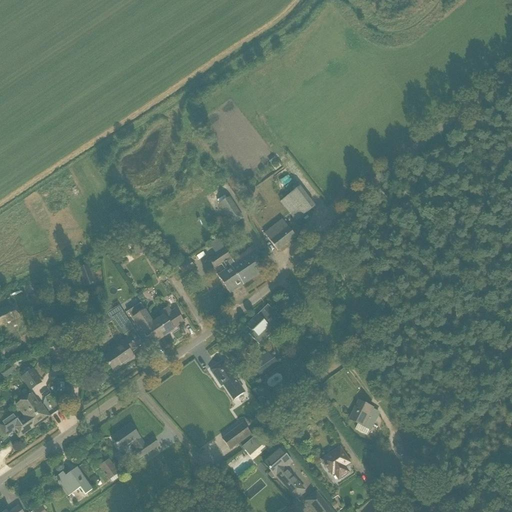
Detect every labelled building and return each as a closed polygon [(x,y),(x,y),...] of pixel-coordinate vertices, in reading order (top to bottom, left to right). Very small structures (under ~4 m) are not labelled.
[(271,184),(300,222),(319,208),(290,169),(271,184)] [(219,203),(232,225),(242,218),(229,197),(219,203)] [(131,224),(122,209),(109,217),(119,232),(131,224)] [(282,220),(264,234),(277,251),(295,237),(282,220)] [(138,237),(132,239),(134,246),(141,244),(138,237)] [(232,261),(228,264),(242,285),(243,285),(265,270),(255,256),(259,253),(254,246),(246,251),(249,255),(238,262),(236,258),(232,261),(230,258),(232,261)] [(224,250),(209,260),(215,268),(218,266),(221,265),(225,270),(217,275),(229,293),(242,285),(228,264),(232,261),(230,258),(224,250)] [(189,260),(183,264),(188,271),(194,267),(189,260)] [(85,287),(95,283),(88,265),(78,268),(85,287)] [(0,324),(19,316),(14,303),(0,308),(0,324)] [(140,304),(127,312),(140,332),(142,331),(146,338),(150,335),(155,343),(160,339),(173,331),(171,328),(176,325),(173,319),(178,316),(175,312),(172,314),(170,312),(163,317),(153,323),(140,304)] [(263,331),(278,317),(275,313),(277,311),(274,307),(271,309),(267,305),(246,326),(251,331),(248,334),(259,346),(269,337),(263,331)] [(118,306),(106,313),(110,318),(121,310),(118,306)] [(78,307),(73,314),(78,318),(83,311),(78,307)] [(104,358),(113,372),(133,358),(130,353),(136,349),(129,339),(136,334),(126,319),(121,312),(112,318),(123,333),(124,334),(125,334),(128,338),(119,345),(120,346),(104,358)] [(72,341),(56,346),(63,365),(78,360),(72,341)] [(268,354),(248,368),(257,382),(272,371),(274,373),(279,369),(278,368),(268,354)] [(304,364),(298,358),(293,363),(299,369),(304,364)] [(210,370),(218,382),(220,381),(233,400),(244,393),(230,372),(232,370),(225,360),(210,370)] [(0,369),(0,372),(4,379),(15,372),(9,364),(0,369)] [(22,378),(30,390),(40,384),(32,371),(22,378)] [(12,413),(0,421),(0,428),(5,436),(14,430),(19,437),(32,428),(33,429),(49,417),(43,409),(42,408),(40,409),(31,395),(16,405),(27,421),(21,425),(19,423),(12,413)] [(359,401),(350,420),(358,424),(355,429),(366,435),(369,429),(371,430),(374,423),(373,423),(377,415),(376,414),(377,412),(373,410),(373,409),(368,406),(359,401)] [(404,434),(406,432),(409,430),(403,421),(400,424),(398,425),(404,434)] [(222,439),(229,450),(250,435),(242,424),(222,439)] [(132,454),(137,461),(157,446),(153,439),(144,445),(130,425),(111,439),(120,452),(132,443),(137,450),(132,454)] [(255,436),(242,447),(252,459),(265,449),(255,436)] [(406,465),(403,467),(408,474),(419,466),(415,460),(404,444),(395,449),(406,465)] [(343,467),(350,463),(339,448),(321,460),(331,475),(333,474),(337,480),(347,473),(343,467)] [(263,463),(275,477),(276,476),(295,498),(303,491),(284,469),(291,463),(279,449),(263,463)] [(99,467),(108,480),(116,474),(107,461),(99,467)] [(62,473),(55,478),(61,486),(68,496),(79,488),(84,495),(92,490),(82,477),(77,468),(69,473),(71,475),(66,478),(65,477),(62,473)] [(368,485),(376,497),(384,492),(375,480),(368,485)] [(312,511),(330,511),(316,492),(304,501),(312,511)] [(412,501),(407,505),(410,511),(414,511),(418,510),(412,501)]
